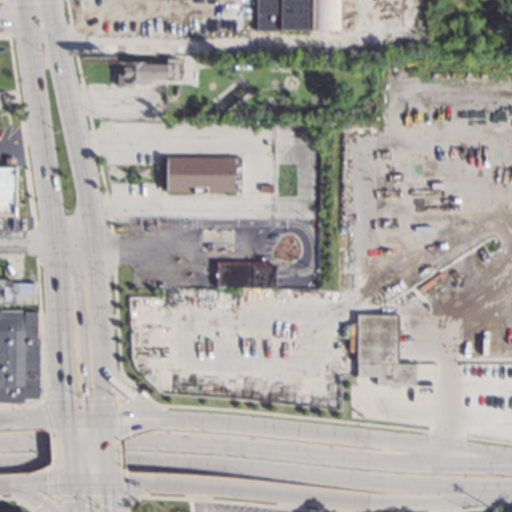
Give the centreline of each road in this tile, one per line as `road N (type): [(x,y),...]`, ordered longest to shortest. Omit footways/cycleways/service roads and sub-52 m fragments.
road 1 (primary): [(0,464),(169,462),(511,488)]
road 2 (primary): [(511,466),(170,443),(0,444)]
road 3 (primary): [(108,485),(371,506),(511,491)]
road 4 (primary): [(511,455),(154,419)]
road 5 (secondary): [(24,0),(61,319)]
road 6 (secondary): [(90,246),(45,0)]
road 7 (secondary): [(59,264),(77,292),(87,429)]
